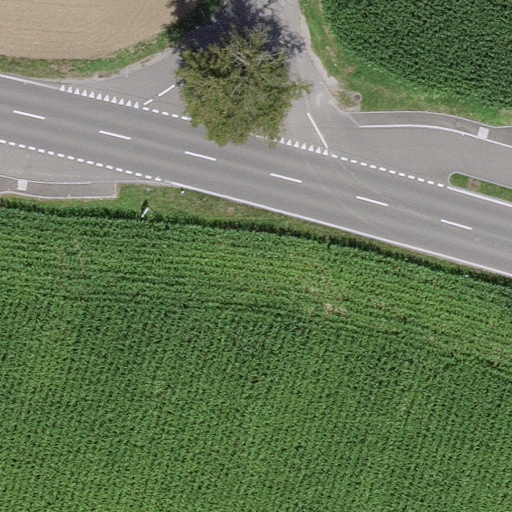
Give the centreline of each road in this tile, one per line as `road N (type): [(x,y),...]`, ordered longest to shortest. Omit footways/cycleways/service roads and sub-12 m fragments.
road 1 (primary): [(352,195),(101,130)]
road 2 (unclassified): [(101,130),(167,92),(273,11)]
road 3 (unclassified): [(273,11),(309,112),(352,195)]
road 4 (primary): [(511,241),(352,195)]
